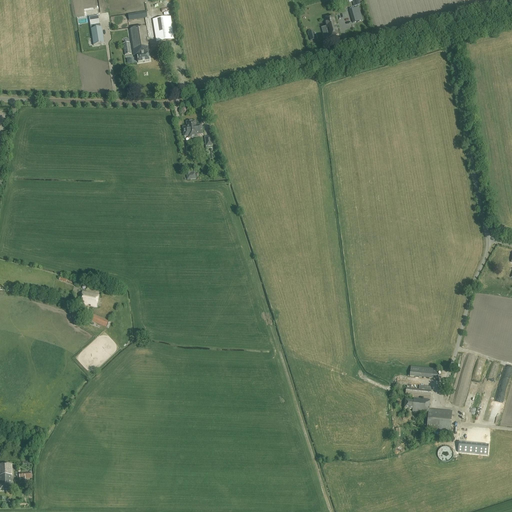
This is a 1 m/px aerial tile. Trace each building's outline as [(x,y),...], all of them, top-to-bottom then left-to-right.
[(358,9),(351,11),(354,24),(362,21),(358,9)] [(146,12),(128,15),(129,21),(147,17),(146,12)] [(329,16),(325,17),(325,19),(327,29),(326,29),(327,34),(329,33),(330,37),(338,35),(336,26),(335,27),(335,25),(335,24),(333,17),(329,18),(329,16)] [(99,17),(89,18),(91,26),(100,25),(99,17)] [(153,20),(157,42),(174,39),(170,17),(153,20)] [(148,49),(150,48),(149,42),(147,43),(147,39),(148,38),(146,27),(130,29),(134,55),(137,55),(138,63),(149,61),(148,53),(148,49)] [(102,28),(92,29),(95,45),(104,44),(102,28)] [(129,43),(123,44),(125,55),(131,54),(129,43)] [(189,136),(189,138),(197,137),(197,135),(202,134),(201,125),(196,126),(195,121),(187,122),(187,127),(183,128),(185,136),(189,136)] [(91,306),(97,307),(99,295),(82,292),(80,304),(87,305),(88,304),(91,304),(91,306)] [(90,321),(106,328),(109,321),(93,315),(90,321)] [(411,367),(410,376),(437,379),(438,370),(411,367)] [(406,394),(430,396),(431,390),(406,388),(406,394)] [(404,409),(412,409),(412,411),(429,413),(427,429),(449,431),(451,411),(429,409),(430,400),(413,399),(413,401),(405,400),(404,409)] [(459,444),(459,453),(487,453),(488,445),(459,444)] [(450,461),(452,459),(453,457),(454,455),(453,452),(452,450),(450,448),(448,447),(445,446),(442,447),(440,449),(439,451),(438,453),(438,456),(439,458),(440,460),(442,462),(445,462),(448,462),(450,461)] [(0,468),(0,489),(11,489),(11,476),(12,476),(12,464),(0,464),(0,466),(0,468)]
